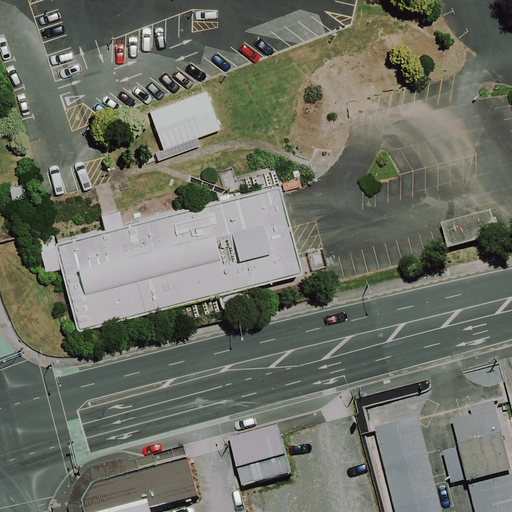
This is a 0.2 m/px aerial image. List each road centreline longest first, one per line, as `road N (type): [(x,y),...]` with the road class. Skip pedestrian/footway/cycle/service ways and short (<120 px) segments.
road 1 (trunk): [(511,304),(0,445)]
road 2 (unknown): [(350,159),(335,200),(353,238),(488,206),(495,186),(486,111),(463,95),(367,140)]
